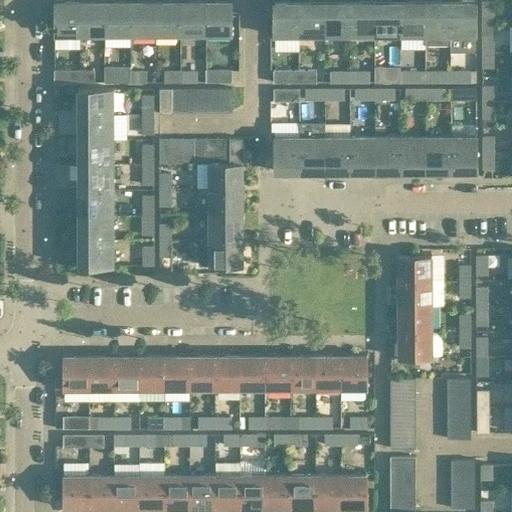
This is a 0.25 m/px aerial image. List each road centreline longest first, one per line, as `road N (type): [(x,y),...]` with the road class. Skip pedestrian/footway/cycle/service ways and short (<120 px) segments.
road 1 (residential): [(31,314),(24,0)]
road 2 (residential): [(260,195),(511,198)]
road 3 (residential): [(31,314),(261,312)]
road 4 (residential): [(27,511),(30,350)]
